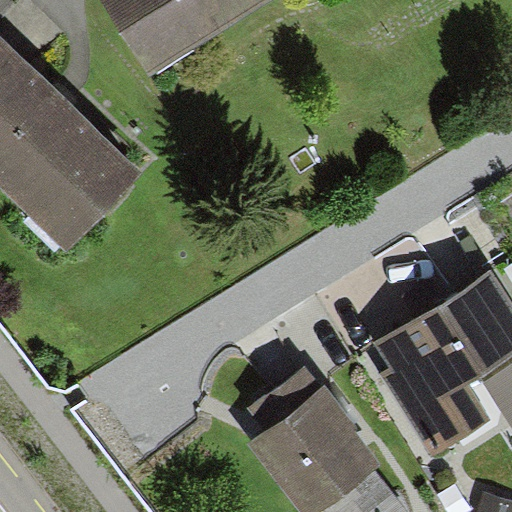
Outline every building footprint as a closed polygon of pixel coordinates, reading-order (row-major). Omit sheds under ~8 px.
[(114,0),(146,53),(234,0),(114,0)] [(0,173),(59,235),(135,162),(0,23),(0,173)] [(407,392),(417,385),(442,437),(483,418),(456,360),(511,323),(511,301),(479,250),(363,325),(407,392)] [(239,417),(301,499),(374,445),(312,363),(239,417)] [(511,370),(500,374),(511,417),(511,370)]
